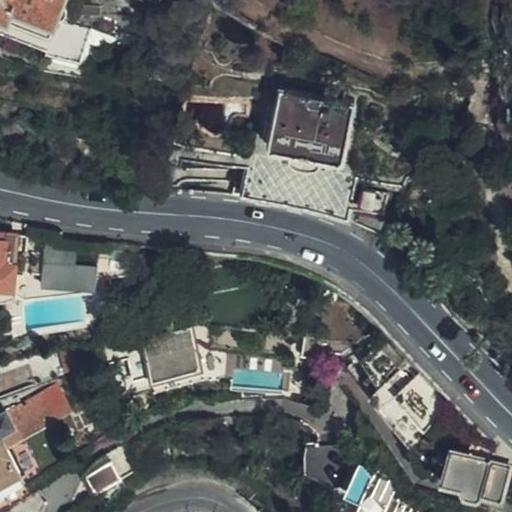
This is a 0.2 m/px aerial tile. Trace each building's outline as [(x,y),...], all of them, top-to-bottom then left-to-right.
[(0,0),(0,20),(6,23),(10,14),(50,33),(54,25),(62,24),(67,21),(68,16),(66,11),(61,8),(65,0),(0,0)] [(346,158),(355,100),(282,87),(273,145),(346,158)] [(349,221),(382,237),(384,234),(385,186),(352,183),(349,221)] [(58,240),(59,236),(27,230),(26,233),(4,229),(5,219),(0,217),(0,298),(5,300),(16,295),(22,263),(44,266),(41,284),(51,285),(55,261),(58,240)] [(100,247),(58,240),(55,261),(51,285),(96,289),(100,247)] [(189,324),(139,331),(141,336),(137,337),(150,381),(200,367),(189,324)] [(334,354),(350,343),(307,333),(303,355),(299,353),(293,366),(298,368),(290,394),(309,401),(317,374),(328,360),(334,354)] [(371,375),(380,386),(389,378),(411,359),(387,337),(376,346),(372,341),(365,346),(370,352),(359,361),(371,375)] [(453,399),(411,359),(389,378),(428,422),(453,399)] [(365,379),(374,390),(380,386),(371,375),(365,379)] [(428,422),(389,378),(380,386),(374,390),(370,393),(409,439),(428,422)] [(12,447),(81,410),(66,381),(15,408),(12,403),(4,407),(3,404),(0,405),(0,479),(23,467),(12,447)] [(476,435),(472,449),(493,455),(497,441),(480,425),(477,430),(473,429),(471,434),(476,435)] [(143,437),(109,456),(120,474),(145,458),(138,445),(146,442),(143,437)] [(312,438),(304,470),(344,481),(352,449),(312,438)] [(498,491),(503,491),(511,461),(511,460),(493,455),(472,449),(454,444),(445,474),(466,480),(465,486),(478,490),(480,485),(498,491)] [(109,456),(107,453),(94,463),(84,474),(75,490),(80,502),(121,477),(120,474),(109,456)] [(400,483),(401,481),(377,467),(376,469),(370,482),(364,492),(357,504),(357,505),(358,506),(368,511),(422,511),(397,497),(399,492),(395,490),(399,483),(400,483)] [(370,482),(376,469),(371,471),(368,476),(370,482)] [(357,504),(364,492),(359,494),(356,499),(357,504)]
